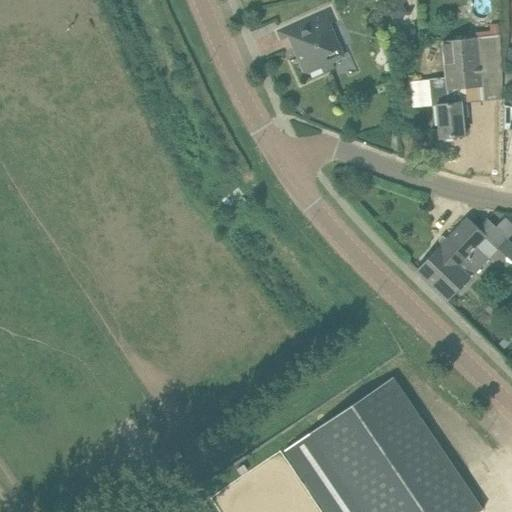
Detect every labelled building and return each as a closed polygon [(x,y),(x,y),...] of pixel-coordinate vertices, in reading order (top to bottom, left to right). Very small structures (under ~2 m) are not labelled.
[(337,21),(330,7),(276,30),(280,39),(292,34),(297,45),(295,46),(297,50),(299,49),(301,55),(298,57),(305,73),(309,72),(312,80),(336,69),(333,63),(345,57),(331,24),(337,21)] [(414,29),(402,30),(403,42),(415,41),(414,29)] [(499,35),(441,40),(445,77),(430,79),(432,103),(435,103),(439,138),(463,136),(461,119),(465,118),(464,102),(458,102),(457,88),(480,85),(481,100),(504,98),(499,35)] [(416,270),(447,300),(507,239),(486,219),(477,228),(467,218),(438,247),(416,270)] [(479,511),(482,510),(392,377),(284,450),(326,511),(479,511)]
